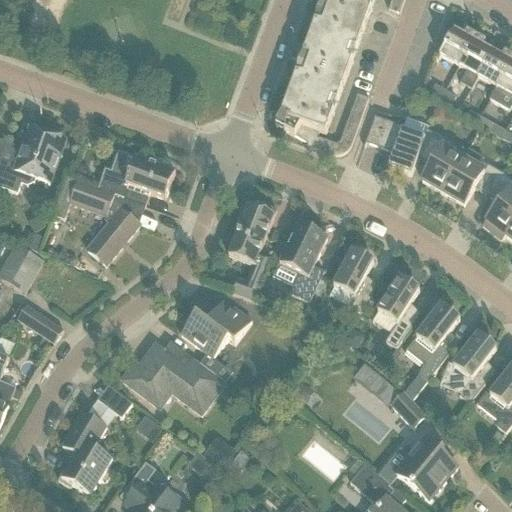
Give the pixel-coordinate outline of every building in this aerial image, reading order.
[(324,0),(322,6),(317,16),(364,33),(375,0),(324,0)] [(402,9),(405,2),(398,0),(392,0),(391,5),(402,9)] [(399,16),(402,9),(391,5),(388,12),(399,16)] [(345,85),(364,33),(317,16),(315,26),(303,58),(298,67),(345,85)] [(467,34),(464,39),(454,33),(439,59),(458,70),(476,39),(467,34)] [(476,39),(459,70),(466,74),(460,86),(471,92),(477,81),(492,55),(482,49),(485,44),(476,39)] [(511,59),(505,55),(502,60),(492,55),(477,81),(496,91),(511,62),(511,59)] [(511,62),(496,91),(490,103),(509,114),(511,108),(511,62)] [(326,137),(345,85),(298,67),(296,78),(282,117),(276,127),(284,132),(284,133),(294,139),(295,139),(308,146),(313,132),(319,135),(326,137)] [(441,101),(445,94),(435,88),(431,95),(441,101)] [(452,107),(456,99),(445,94),(441,101),(452,107)] [(366,109),(368,101),(357,97),(355,105),(366,109)] [(363,116),(366,109),(355,105),(352,112),(363,116)] [(360,123),(363,116),(352,112),(349,119),(360,123)] [(476,127),(480,120),(470,114),(466,121),(476,127)] [(358,131),(360,123),(349,119),(346,126),(358,131)] [(376,120),(376,119),(375,119),(364,149),(365,150),(366,146),(393,155),(388,170),(411,179),(418,159),(424,141),(402,133),(403,130),(376,120)] [(355,138),(358,131),(346,126),(344,134),(355,138)] [(501,141),(505,134),(494,128),(490,135),(501,141)] [(317,140),(319,135),(313,132),(308,146),(307,149),(313,151),(317,140)] [(449,155),(453,148),(427,133),(424,141),(418,159),(432,167),(422,185),(443,197),(463,162),(449,155)] [(50,187),(65,143),(37,134),(34,144),(27,141),(17,169),(0,163),(0,190),(18,197),(21,187),(28,189),(35,186),(36,182),(50,187)] [(352,145),(355,138),(344,134),(341,141),(352,145)] [(511,147),(511,145),(511,137),(505,134),(501,141),(511,147)] [(321,154),(325,143),(317,140),(313,151),(321,154)] [(351,149),(352,145),(341,141),(340,145),(348,154),(349,153),(350,151),(351,149)] [(328,157),(332,145),(325,143),(321,154),(328,157)] [(338,159),(336,147),(332,145),(328,157),(331,158),(334,159),(336,159),(338,159)] [(347,155),(348,154),(340,145),(336,147),(338,159),(339,159),(342,158),(344,157),(347,155)] [(148,161),(147,164),(135,160),(130,175),(124,172),(122,178),(111,175),(109,181),(103,178),(98,192),(123,201),(128,188),(165,202),(175,175),(159,169),(160,165),(155,163),(148,161)] [(480,164),(476,170),(463,162),(443,197),(464,209),(474,191),(487,198),(484,202),(485,202),(503,176),(503,175),(502,176),(480,164)] [(84,183),(89,171),(78,166),(74,179),(84,183)] [(511,184),(503,177),(504,176),(503,176),(485,202),(488,199),(499,208),(482,229),(501,244),(505,239),(511,230),(511,184)] [(98,192),(68,181),(67,181),(53,218),(65,222),(70,207),(105,220),(104,223),(109,227),(87,254),(106,269),(140,228),(124,215),(129,203),(123,201),(98,192)] [(260,257),(277,214),(266,210),(263,216),(248,210),(245,218),(241,218),(237,227),(240,231),(228,260),(253,270),(247,285),(237,282),(232,297),(254,305),(271,262),(260,257)] [(314,235),(315,232),(303,226),(302,229),(299,228),(279,267),(299,277),(289,297),(309,306),(314,296),(320,283),(324,275),(313,270),(327,242),(314,235)] [(277,247),(271,262),(276,264),(283,251),(277,247)] [(0,282),(25,297),(44,265),(16,248),(0,275),(0,282)] [(353,254),(345,269),(341,270),(339,279),(333,290),(334,290),(329,299),(360,316),(374,292),(362,286),(373,265),(370,264),(362,255),(357,256),(353,254)] [(387,296),(384,305),(377,315),(378,316),(372,324),(391,336),(385,345),(396,352),(417,320),(407,313),(419,294),(416,292),(408,283),(403,284),(400,281),(390,295),(387,296)] [(320,283),(314,296),(320,299),(326,286),(320,283)] [(267,301),(266,296),(259,293),(255,305),(265,308),(267,304),(267,301)] [(196,318),(181,338),(207,358),(213,363),(228,343),(235,348),(252,325),(234,311),(232,314),(222,307),(213,319),(207,315),(202,322),(196,318)] [(450,311),(445,312),(441,309),(431,322),(427,323),(424,331),(406,354),(407,355),(408,353),(425,366),(423,368),(418,378),(427,385),(456,350),(445,342),(460,324),(457,321),(450,311)] [(33,333),(42,320),(27,310),(18,323),(33,333)] [(496,353),(494,350),(487,340),(482,341),(478,338),(468,351),(464,352),(461,360),(454,369),(449,367),(448,366),(441,384),(442,384),(443,383),(465,392),(459,399),(469,407),(492,379),(482,371),(496,353)] [(192,362),(185,372),(155,349),(146,362),(148,364),(142,372),(135,368),(123,384),(153,407),(165,392),(201,419),(225,387),(200,368),(192,362)] [(0,385),(0,379),(7,361),(0,358),(0,427),(15,392),(0,385)] [(511,370),(504,380),(501,381),(497,389),(490,399),(486,395),(476,408),(497,425),(494,429),(505,437),(511,428),(511,370)] [(307,407),(315,394),(297,384),(290,396),(307,407)] [(132,407),(124,401),(108,389),(97,404),(121,422),(132,407)] [(410,392),(404,397),(410,403),(416,398),(410,392)] [(414,433),(427,420),(410,403),(404,397),(403,396),(390,410),(414,433)] [(63,477),(59,483),(71,490),(72,489),(89,499),(91,500),(100,484),(102,485),(106,484),(111,477),(109,472),(108,471),(112,464),(111,463),(101,457),(105,452),(97,447),(107,431),(86,419),(86,418),(82,416),(62,451),(71,456),(68,462),(72,464),(64,477),(63,477)] [(154,443),(161,430),(144,422),(138,435),(154,443)] [(446,461),(448,460),(425,441),(395,478),(429,506),(458,471),(446,461)] [(145,466),(119,501),(126,506),(124,509),(128,511),(176,511),(180,508),(179,507),(182,502),(160,486),(157,490),(156,490),(148,484),(156,474),(145,466)] [(208,467),(200,477),(211,486),(219,476),(208,467)] [(398,511),(406,503),(365,469),(350,487),(373,507),(368,511),(398,511)]
